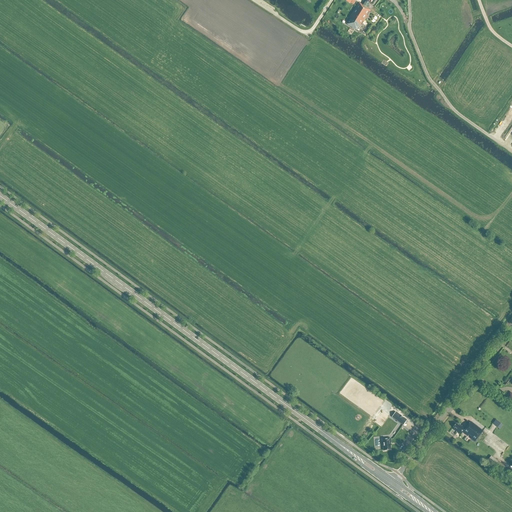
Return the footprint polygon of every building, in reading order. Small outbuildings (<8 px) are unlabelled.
[(375,0),(365,0),(365,1),(363,5),(358,3),(348,19),(349,20),(346,25),(356,31),(358,29),(359,30),(360,28),(360,27),(366,19),(365,18),(366,16),(367,17),(371,11),(367,9),(370,4),(371,5),(375,0)] [(403,426),(407,420),(395,412),(392,417),(403,426)] [(459,426),(456,424),(453,427),(454,429),(453,430),(460,435),(462,432),(467,436),(468,435),(471,437),(470,439),(474,442),(483,431),(470,422),(465,428),(461,426),(460,427),(459,426)] [(390,442),(390,438),(386,439),(386,438),(382,439),(382,440),(381,440),(382,443),(383,451),(384,451),(387,451),(387,450),(391,450),(390,443),(390,442)] [(506,476),(510,471),(491,456),(486,462),(493,467),(506,476)]
